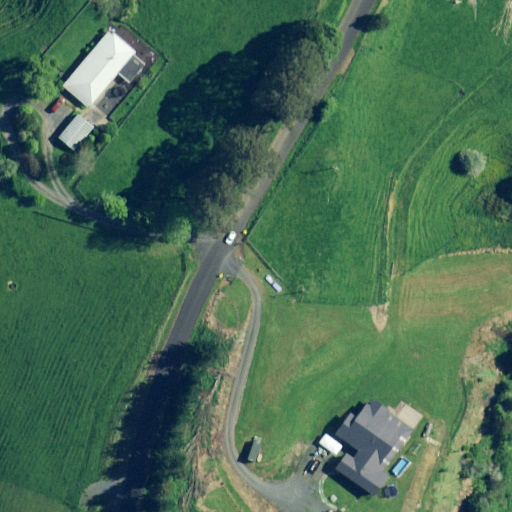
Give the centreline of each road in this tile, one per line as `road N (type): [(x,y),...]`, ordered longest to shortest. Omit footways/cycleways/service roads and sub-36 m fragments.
road 1 (unclassified): [(122,511),(153,385),(366,0)]
road 2 (track): [(220,256),(79,201),(46,143),(60,107)]
